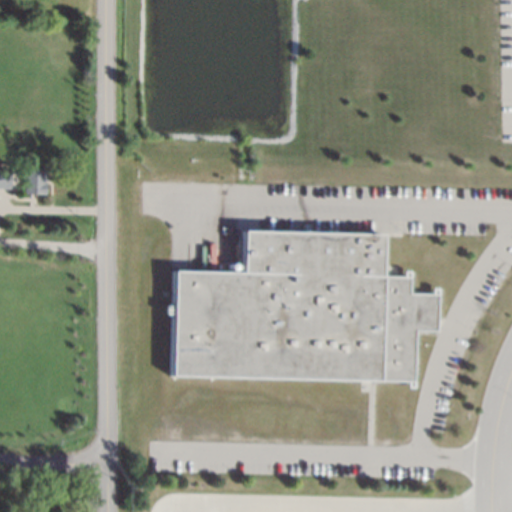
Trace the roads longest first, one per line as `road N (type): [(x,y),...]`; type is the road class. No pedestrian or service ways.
road 1 (residential): [(109,0),(110,511)]
road 2 (secondary): [(511,366),(497,415),(490,491)]
